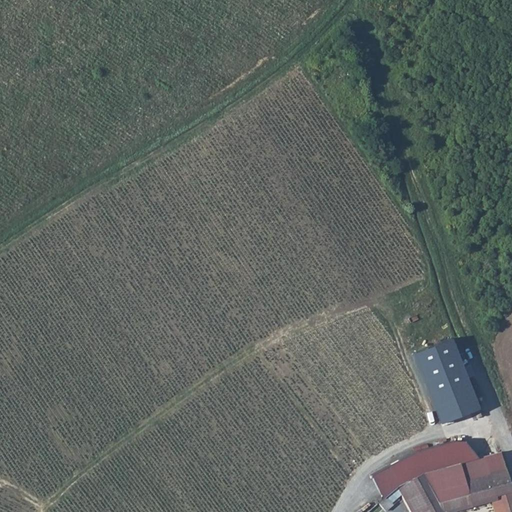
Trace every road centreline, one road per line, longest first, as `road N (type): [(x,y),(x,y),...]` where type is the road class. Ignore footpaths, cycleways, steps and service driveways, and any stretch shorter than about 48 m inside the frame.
road 1 (track): [(499,428),(496,386),(451,290),(360,0)]
road 2 (track): [(0,247),(260,87),(321,35),(346,0)]
